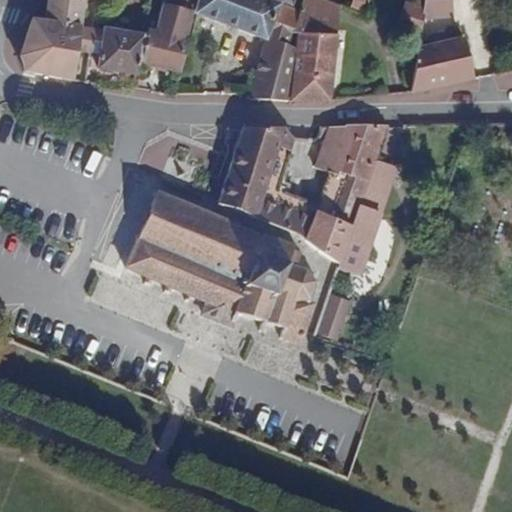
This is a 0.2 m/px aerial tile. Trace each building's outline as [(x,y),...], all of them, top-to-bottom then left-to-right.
[(47,0),(44,23),(36,22),(36,24),(66,29),(69,12),(70,0),(47,0)] [(70,0),(69,12),(78,13),(79,0),(70,0)] [(75,39),(70,82),(71,82),(75,52),(77,39),(78,30),(78,28),(80,13),(82,0),(79,0),(78,13),(76,28),(76,30),(75,39)] [(160,0),(151,38),(141,36),(136,64),(178,75),(192,16),(197,0),(160,0)] [(289,34),(297,12),(264,0),(197,0),(192,16),(262,41),(253,77),(289,80),(292,49),(285,46),(289,34)] [(288,103),(326,103),(338,6),(323,0),(302,0),(297,12),(289,34),(296,36),(291,80),(288,103)] [(368,0),(353,0),(351,5),(365,10),(368,0)] [(396,26),(420,30),(423,14),(421,14),(422,4),(401,0),(396,26)] [(452,19),(450,0),(422,0),(422,4),(421,14),(423,14),(420,30),(430,32),(432,20),(452,19)] [(69,12),(66,29),(67,29),(68,26),(76,28),(78,13),(69,12)] [(66,29),(36,24),(29,24),(18,59),(22,72),(70,82),(75,39),(66,37),(67,29),(66,29)] [(77,39),(75,52),(88,54),(92,30),(78,28),(78,30),(77,39)] [(76,30),(67,29),(66,37),(75,39),(76,30)] [(100,31),(92,30),(88,54),(97,55),(100,31)] [(141,36),(124,33),(100,30),(100,31),(97,55),(95,71),(134,78),(136,64),(141,36)] [(407,93),(471,80),(459,40),(416,49),(407,93)] [(511,69),(482,69),(482,92),(511,93),(511,69)] [(247,100),(286,103),(289,80),(253,77),(248,94),(247,100)] [(373,162),(385,128),(321,129),(318,139),(324,139),(313,170),(328,175),(315,208),(274,192),(291,141),(287,138),(289,130),(241,130),(216,205),(297,237),(301,243),(337,266),(335,269),(357,277),(359,277),(380,217),(379,217),(356,209),(373,162)] [(397,170),(373,162),(356,209),(379,217),(380,217),(397,170)] [(235,316),(279,329),(294,334),(303,335),(305,331),(313,305),(308,303),(307,299),(310,297),(312,296),(313,292),(313,289),(313,287),(311,286),(312,284),(304,273),(297,270),(301,260),(290,256),(292,249),(262,238),(261,240),(212,218),(155,195),(123,269),(134,274),(146,279),(206,303),(202,313),(230,325),(235,316)] [(144,283),(146,279),(134,274),(132,278),(144,283)] [(353,300),(333,294),(320,333),(340,340),(353,300)]
